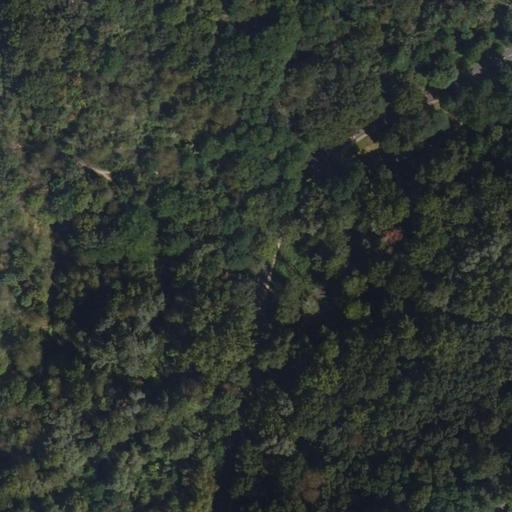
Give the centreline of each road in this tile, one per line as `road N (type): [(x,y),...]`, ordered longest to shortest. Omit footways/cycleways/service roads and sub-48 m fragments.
road 1 (residential): [(308,172),(365,125),(511,54)]
road 2 (unclassified): [(220,511),(262,296)]
road 3 (residential): [(511,111),(308,172)]
road 4 (residential): [(262,296),(273,237),(308,172)]
